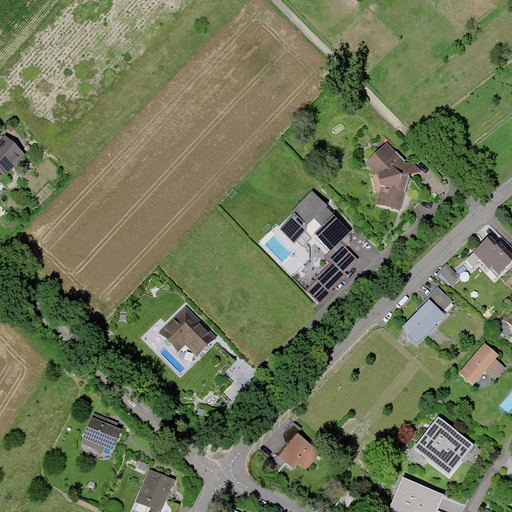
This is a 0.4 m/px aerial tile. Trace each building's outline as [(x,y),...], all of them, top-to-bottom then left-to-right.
[(0,181),(25,155),(5,136),(0,141),(0,181)] [(367,163),(380,176),(383,186),(378,204),(401,210),(411,174),(421,171),(413,161),(407,163),(388,143),(367,163)] [(330,208),(315,193),(280,228),(304,251),(317,238),(331,252),(325,258),(332,265),(316,280),(319,282),(308,293),(321,305),(333,292),(332,291),(347,276),(345,274),(357,262),(342,247),(353,235),(327,210),(330,208)] [(476,249),(463,261),(472,271),(481,262),(491,272),(493,270),(500,277),(511,264),(511,254),(501,244),(499,246),(491,238),(478,250),(476,249)] [(448,263),(439,272),(452,285),(461,276),(448,263)] [(454,301),(439,287),(418,309),(421,312),(405,328),(420,342),(446,315),(443,312),(454,301)] [(217,338),(187,307),(161,333),(179,351),(186,344),(199,357),(217,338)] [(487,345),(461,374),(475,386),(501,357),(487,345)] [(438,416),(415,447),(449,473),(473,443),(438,416)] [(83,438),(113,450),(121,429),(91,417),(83,438)] [(306,468),(319,452),(299,435),(281,457),(278,455),(274,461),(273,466),(275,470),(277,472),(286,461),(295,469),(300,463),(306,468)] [(149,469),(135,501),(160,511),(174,480),(149,469)] [(436,511),(444,494),(403,477),(388,511),(387,511),(436,511)] [(501,481),(491,497),(498,503),(509,487),(501,481)] [(347,490),(334,506),(342,511),(343,511),(356,497),(347,490)]
